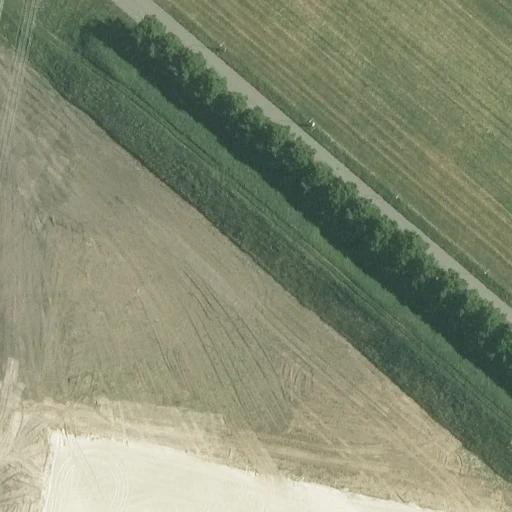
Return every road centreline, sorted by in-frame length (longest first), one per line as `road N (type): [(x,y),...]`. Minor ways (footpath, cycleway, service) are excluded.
road 1 (unclassified): [(511,325),(128,0)]
road 2 (unknown): [(242,511),(78,478),(71,511)]
